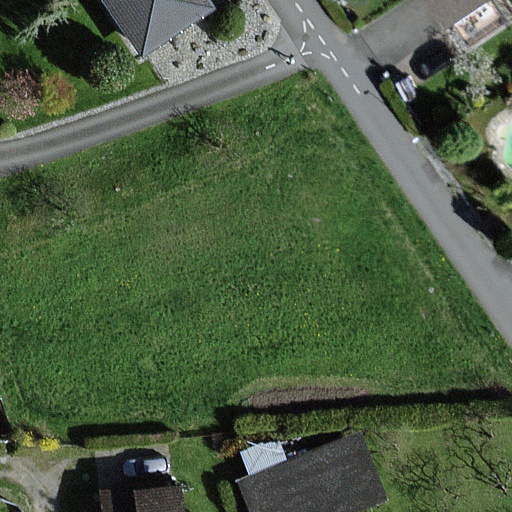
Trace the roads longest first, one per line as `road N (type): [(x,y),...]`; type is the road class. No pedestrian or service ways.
road 1 (residential): [(0,152),(143,111),(321,40)]
road 2 (residential): [(511,312),(321,40)]
